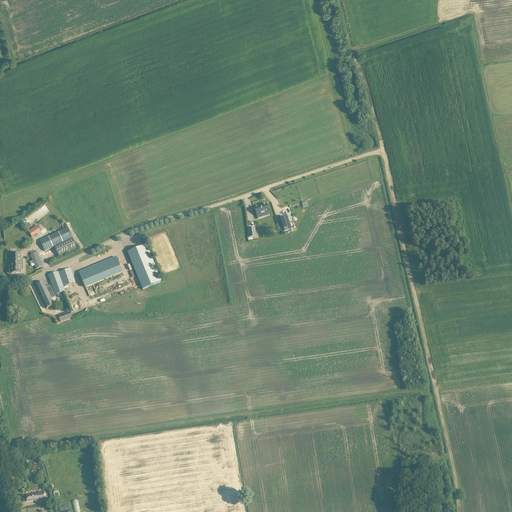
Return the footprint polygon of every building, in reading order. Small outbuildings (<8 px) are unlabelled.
[(270,214),(266,204),(254,208),(257,216),(265,213),(266,215),(270,214)] [(288,230),(283,216),(277,219),(282,233),(288,230)] [(28,232),(32,237),(40,231),(36,226),(28,232)] [(73,238),(70,234),(68,228),(40,241),(45,251),(73,238)] [(54,247),(59,257),(77,248),(73,239),(54,247)] [(162,282),(148,249),(146,245),(128,252),(143,289),(162,282)] [(20,253),(11,253),(12,273),(21,273),(20,253)] [(31,255),(36,269),(42,266),(37,253),(31,255)] [(122,272),(118,262),(116,257),(79,273),(85,288),(122,272)] [(75,282),(71,268),(59,272),(60,277),(50,280),(55,294),(65,291),(63,286),(75,282)] [(36,285),(47,309),(55,305),(51,298),(55,296),(50,286),(46,287),(44,282),(36,285)] [(70,312),(58,316),(60,323),(72,319),(70,312)] [(46,498),(45,492),(26,495),(27,501),(38,500),(38,499),(46,498)]
